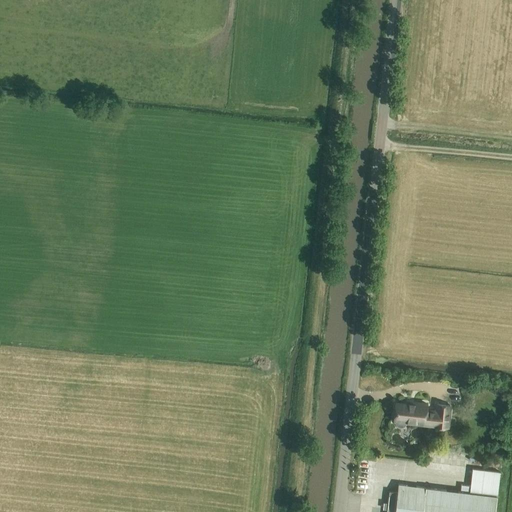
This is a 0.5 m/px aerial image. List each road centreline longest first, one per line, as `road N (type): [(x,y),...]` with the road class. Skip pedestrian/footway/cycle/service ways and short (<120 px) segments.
road 1 (tertiary): [(339,511),(398,0)]
road 2 (track): [(336,127),(293,511)]
road 3 (track): [(383,144),(511,158)]
